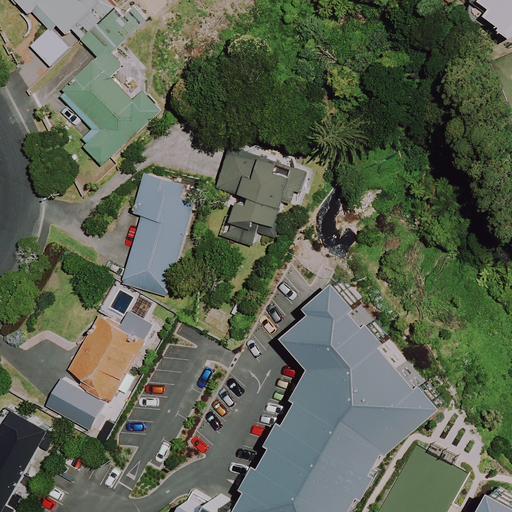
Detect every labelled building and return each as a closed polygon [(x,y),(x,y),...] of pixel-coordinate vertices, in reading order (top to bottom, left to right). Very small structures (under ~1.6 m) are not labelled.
[(63,21),(73,32),(78,28),(107,57),(141,24),(117,0),(18,0),(34,15),(37,11),(53,28),(35,46),(54,66),(73,47),(55,28),(63,21)] [(511,0),(488,0),(494,5),(490,9),(511,30),(511,0)] [(85,142),(110,167),(167,112),(146,90),(136,100),(99,61),(65,95),(98,129),(85,142)] [(304,170),(239,144),(222,186),(246,195),(237,218),(279,234),(304,170)] [(204,189),(153,173),(141,212),(149,215),(128,282),(171,295),(204,189)] [(511,511),(511,501),(490,488),(495,482),(489,476),(357,298),(301,340),(302,342),(279,359),(291,375),(314,358),(329,378),(310,386),(307,401),(322,422),(295,442),(271,427),(234,489),(273,511),(511,511)] [(164,327),(133,309),(125,324),(105,312),(73,368),(90,378),(87,384),(116,400),(122,389),(131,394),(141,377),(132,372),(148,345),(153,347),(164,327)] [(0,511),(7,511),(53,428),(19,410),(0,445),(0,511)] [(211,511),(195,502),(188,511),(211,511)]
